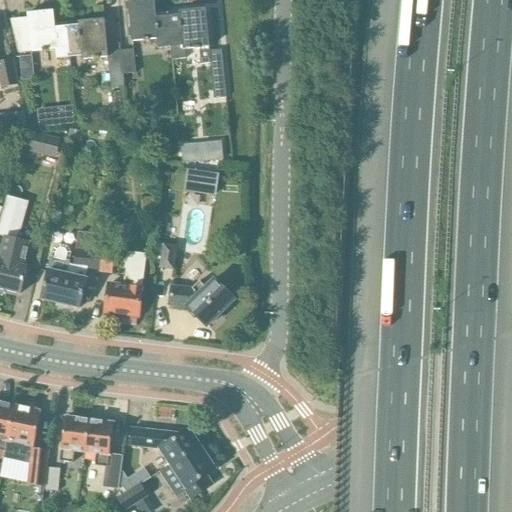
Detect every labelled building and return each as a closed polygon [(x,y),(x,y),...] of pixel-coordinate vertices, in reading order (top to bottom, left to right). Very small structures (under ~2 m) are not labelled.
[(157,41),(158,49),(170,48),(172,48),(168,14),(155,15),(154,2),(128,5),(132,43),(157,41)] [(211,64),(214,100),(227,99),(222,51),(210,52),(209,48),(205,10),(168,14),(172,48),(170,48),(171,61),(186,59),(185,50),(199,49),(201,65),(211,64)] [(57,50),(58,60),(72,58),(68,24),(55,25),(54,13),(28,15),(32,52),(57,50)] [(108,59),(110,90),(124,89),(124,75),(122,51),(121,51),(120,43),(107,44),(105,20),(68,24),(72,58),(82,57),(83,61),(108,59)] [(122,51),(124,75),(136,75),(134,50),(122,51)] [(19,57),(21,82),(34,81),(32,56),(19,57)] [(0,85),(1,89),(19,85),(14,59),(0,61),(0,85)] [(38,110),(40,129),(74,125),(72,106),(38,110)] [(0,118),(0,130),(27,127),(24,112),(14,113),(11,118),(0,118)] [(23,150),(57,158),(61,139),(27,131),(23,150)] [(192,174),(189,191),(215,195),(218,177),(192,174)] [(18,241),(29,203),(7,196),(0,220),(0,236),(5,237),(18,241)] [(42,298),(80,308),(87,282),(85,282),(87,272),(101,273),(103,251),(101,250),(103,235),(77,233),(76,251),(75,251),(73,266),(69,265),(72,252),(68,246),(60,245),(53,248),(47,272),(48,272),(42,298)] [(18,241),(5,237),(0,257),(0,288),(22,294),(28,268),(23,266),(28,244),(18,241)] [(163,243),(159,269),(174,271),(178,246),(163,243)] [(103,251),(101,273),(113,274),(115,252),(103,251)] [(107,314),(139,318),(143,290),(142,290),(146,254),(128,252),(124,287),(112,285),(107,314)] [(190,309),(209,328),(235,301),(215,282),(210,286),(207,283),(204,283),(203,284),(200,282),(194,288),(170,285),(168,307),(190,309)] [(4,404),(1,401),(0,400),(0,459),(3,461),(4,460),(15,407),(4,404)] [(28,486),(46,488),(48,468),(49,454),(32,452),(33,448),(41,413),(39,412),(36,409),(31,407),(27,410),(15,407),(8,442),(4,460),(29,465),(30,465),(28,486)] [(89,422),(85,417),(80,416),(74,419),(65,418),(61,449),(62,449),(60,462),(73,464),(75,451),(84,453),(89,422)] [(104,424),(100,419),(95,418),(90,422),(89,422),(84,453),(96,454),(94,466),(106,468),(103,488),(118,490),(123,458),(109,456),(114,425),(104,424)] [(131,429),(129,446),(160,449),(171,465),(199,447),(189,430),(181,435),(132,429),(131,429)] [(171,465),(160,472),(176,496),(184,492),(191,502),(215,486),(208,475),(215,470),(199,447),(171,465)] [(48,468),(46,488),(45,491),(57,493),(60,470),(48,468)] [(121,469),(120,481),(128,493),(141,485),(150,479),(144,469),(128,479),(121,469)] [(118,500),(126,511),(127,511),(149,498),(148,495),(141,485),(128,493),(118,500)]
